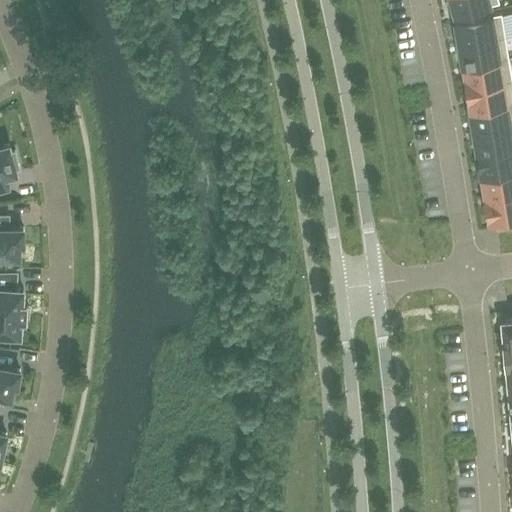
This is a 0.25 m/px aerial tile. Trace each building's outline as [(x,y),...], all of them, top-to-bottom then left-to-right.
[(499,2),(499,0),(451,0),(455,13),(499,2)] [(457,20),(460,43),(505,36),(501,12),(457,20)] [(509,57),(505,36),(460,43),(464,64),(509,57)] [(511,79),(511,75),(509,57),(464,64),(466,75),(465,76),(467,87),(511,79)] [(470,98),(472,109),(511,102),(511,79),(467,87),(468,99),(470,98)] [(511,124),(511,102),(472,109),(475,131),(511,124)] [(511,124),(475,131),(479,152),(511,146),(511,124)] [(0,190),(9,188),(5,174),(17,171),(16,169),(20,168),(15,150),(11,151),(9,143),(0,145),(0,190)] [(511,146),(479,152),(482,175),(511,169),(511,146)] [(485,195),(485,196),(511,191),(511,169),(482,175),(486,195),(485,195)] [(511,191),(485,196),(488,217),(489,217),(490,219),(511,215),(511,191)] [(0,256),(17,256),(17,243),(21,242),(21,226),(0,226),(0,256)] [(16,272),(0,272),(0,333),(20,334),(21,319),(25,319),(26,304),(22,304),(23,288),(15,288),(16,272)] [(511,317),(501,319),(504,339),(503,339),(503,341),(511,340),(511,317)] [(511,340),(503,341),(505,362),(511,361),(511,340)] [(14,384),(18,385),(20,369),(0,365),(0,395),(11,397),(14,384)]
